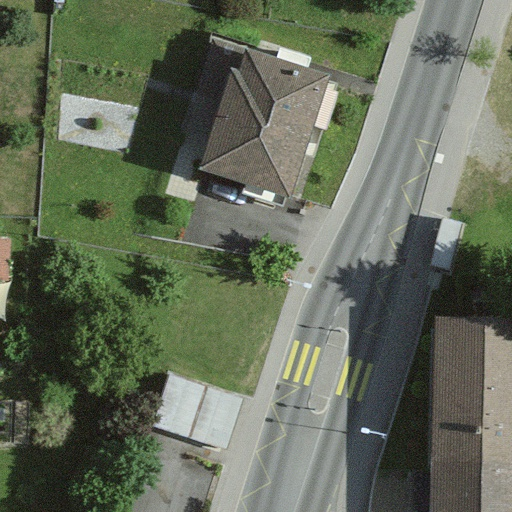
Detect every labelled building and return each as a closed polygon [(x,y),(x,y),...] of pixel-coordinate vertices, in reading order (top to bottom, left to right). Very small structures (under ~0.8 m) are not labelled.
[(220,97),(199,163),(291,192),(330,72),(215,35),(198,90),(220,97)] [(461,222),(444,217),(429,263),(445,268),(461,222)] [(0,297),(7,298),(10,248),(0,247),(0,297)] [(511,511),(511,318),(438,317),(434,511),(511,511)] [(243,395),(171,372),(154,424),(201,439),(227,447),(243,395)]
